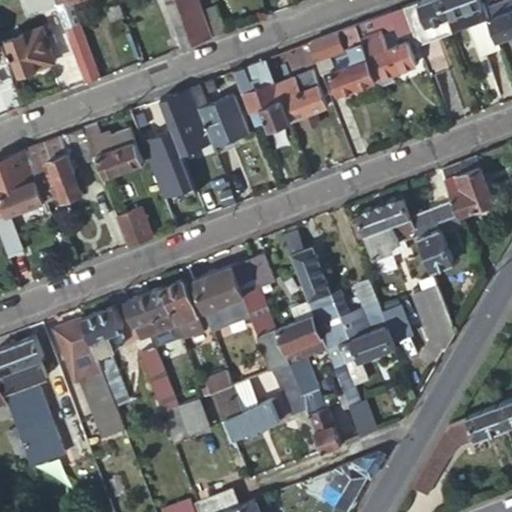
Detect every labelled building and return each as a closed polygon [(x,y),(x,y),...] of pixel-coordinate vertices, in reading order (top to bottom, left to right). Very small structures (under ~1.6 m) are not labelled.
[(58,0),(24,0),(30,15),(59,3),(59,2),(58,0)] [(67,26),(81,21),(73,0),(63,0),(59,2),(59,3),(67,26)] [(169,0),(186,46),(215,35),(206,9),(202,0),(169,0)] [(454,24),(444,0),(420,0),(407,5),(415,29),(432,74),(449,67),(438,36),(456,30),(454,24)] [(484,54),(503,47),(500,38),(492,16),(486,0),(444,0),(454,24),(456,30),(473,23),(484,54)] [(492,16),(500,38),(511,33),(511,0),(504,0),(499,2),(503,12),(492,16)] [(206,9),(215,35),(228,30),(219,5),(206,9)] [(415,29),(407,5),(360,22),(380,77),(395,72),(420,62),(411,40),(392,47),(386,29),(398,25),(401,34),(415,29)] [(67,26),(69,30),(85,77),(86,81),(101,76),(100,72),(81,21),(67,26)] [(380,77),(360,22),(340,30),(346,45),(352,43),(355,51),(359,60),(339,67),(333,69),(342,92),(380,77)] [(57,58),(45,25),(10,38),(22,72),(57,58)] [(346,45),(340,30),(312,40),(324,72),(333,69),(339,67),(336,58),(355,51),(352,43),(346,45)] [(359,60),(355,51),(336,58),(339,67),(359,60)] [(290,61),(286,52),(273,57),(277,66),(290,61)] [(272,127),(292,119),(278,82),(268,57),(235,69),(251,111),(264,106),(272,127)] [(317,67),(278,82),(292,119),(303,115),(308,128),(323,122),(318,110),(331,105),(317,67)] [(380,77),(383,85),(398,79),(395,72),(380,77)] [(220,86),(216,76),(193,85),(215,143),(252,129),(237,90),(212,99),(208,89),(220,86)] [(102,132),(98,120),(85,125),(94,149),(96,154),(99,153),(107,175),(145,160),(132,126),(112,134),(110,129),(102,132)] [(94,149),(85,125),(69,131),(76,149),(78,156),(94,149)] [(172,129),(144,140),(167,199),(194,188),(172,129)] [(69,131),(63,133),(70,151),(76,149),(69,131)] [(29,146),(48,197),(63,191),(65,197),(85,190),(70,151),(63,133),(29,146)] [(29,220),(54,211),(48,197),(29,146),(23,149),(29,165),(0,175),(0,215),(24,207),(29,220)] [(497,200),(480,154),(444,168),(456,199),(461,214),(497,200)] [(414,215),(405,193),(359,211),(377,258),(395,251),(393,244),(407,238),(421,233),(414,215)] [(463,218),(461,214),(456,199),(414,215),(421,233),(434,268),(456,260),(443,225),(463,218)] [(0,215),(0,225),(2,231),(29,220),(24,207),(0,215)] [(121,219),(131,245),(156,235),(146,209),(121,219)] [(284,233),(290,251),(304,247),(299,229),(284,233)] [(393,244),(395,251),(397,256),(412,249),(407,238),(393,244)] [(315,243),(293,252),(311,299),(316,313),(320,322),(330,347),(340,343),(361,335),(344,291),(335,294),(315,243)] [(267,251),(253,256),(263,285),(277,279),(267,251)] [(263,285),(253,256),(196,278),(207,309),(246,294),(250,304),(261,336),(279,328),(263,285)] [(188,276),(166,284),(179,320),(182,326),(189,323),(190,326),(205,321),(188,276)] [(374,279),(358,286),(366,305),(381,299),(374,279)] [(179,320),(166,284),(129,299),(137,321),(146,317),(151,331),(179,320)] [(446,350),(457,331),(441,289),(425,295),(446,350)] [(207,309),(210,318),(250,304),(246,294),(207,309)] [(298,320),(279,328),(285,346),(291,362),(309,356),(330,347),(320,322),(316,313),(311,299),(293,307),(298,320)] [(381,299),(366,305),(376,329),(391,323),(381,299)] [(118,303),(85,315),(100,354),(113,349),(118,347),(117,345),(111,331),(124,326),(127,325),(118,303)] [(113,434),(128,428),(113,387),(100,354),(85,315),(58,326),(69,355),(70,356),(74,367),(86,363),(113,434)] [(182,326),(187,339),(194,336),(190,326),(189,323),(182,326)] [(330,347),(363,435),(379,429),(367,399),(362,401),(347,362),(360,357),(362,361),(400,346),(391,323),(376,329),(361,335),(340,343),(330,347)] [(127,333),(124,326),(111,331),(117,345),(124,343),(127,333)] [(0,359),(12,391),(8,392),(11,401),(19,397),(16,390),(49,378),(42,358),(47,356),(38,333),(0,347),(0,359)] [(158,345),(142,350),(155,386),(171,380),(158,345)] [(234,385),(236,384),(291,362),(285,346),(228,368),(234,385)] [(113,349),(100,354),(113,387),(125,382),(113,349)] [(291,362),(293,367),(301,386),(317,380),(309,356),(291,362)] [(294,415),(309,408),(302,389),(301,386),(293,367),(278,373),(294,415)] [(208,395),(216,392),(234,385),(228,368),(206,377),(209,385),(205,387),(208,395)] [(8,392),(0,371),(0,404),(11,401),(8,392)] [(216,392),(235,438),(282,419),(274,399),(247,411),(236,384),(234,385),(216,392)] [(309,408),(325,450),(344,443),(329,405),(327,406),(320,387),(308,392),(307,387),(302,389),(309,408)] [(35,465),(68,452),(43,388),(19,397),(11,401),(21,428),(32,456),(35,465)] [(511,397),(501,402),(510,425),(511,423),(511,397)] [(501,402),(452,421),(416,484),(431,493),(443,472),(450,459),(452,456),(467,441),(510,425),(501,402)] [(165,412),(177,445),(198,438),(185,404),(165,412)] [(32,456),(21,428),(10,432),(21,460),(32,456)] [(369,475),(373,477),(385,458),(392,445),(303,480),(350,508),(369,475)] [(35,465),(40,478),(73,465),(68,452),(35,465)] [(199,502),(202,511),(222,511),(224,511),(241,505),(234,488),(199,502)] [(287,511),(279,490),(264,495),(270,511),(287,511)] [(241,505),(224,511),(223,511),(263,511),(258,498),(241,505)]
